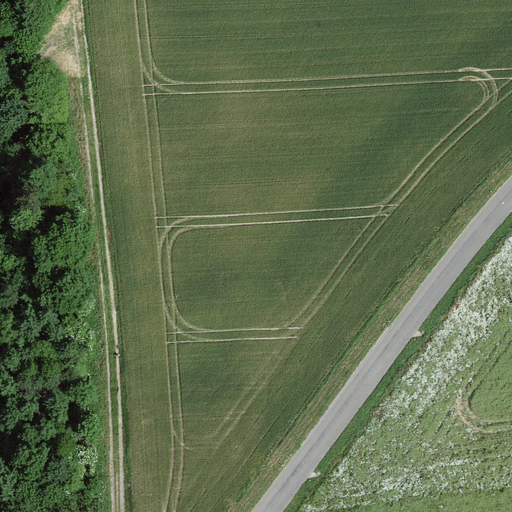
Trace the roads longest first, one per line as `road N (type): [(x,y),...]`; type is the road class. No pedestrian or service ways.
road 1 (tertiary): [(264,511),(511,192)]
road 2 (track): [(116,511),(93,233)]
road 3 (track): [(62,0),(93,233)]
